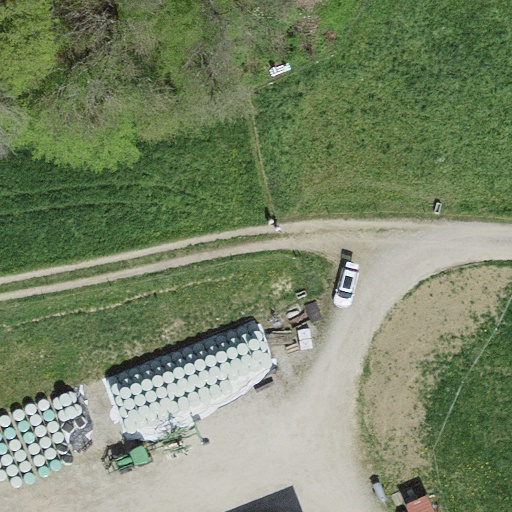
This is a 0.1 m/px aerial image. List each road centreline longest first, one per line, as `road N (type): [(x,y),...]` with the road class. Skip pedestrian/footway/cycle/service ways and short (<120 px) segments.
road 1 (track): [(511,246),(370,234),(0,299)]
road 2 (track): [(417,238),(369,299),(338,359),(328,426),(351,511)]
